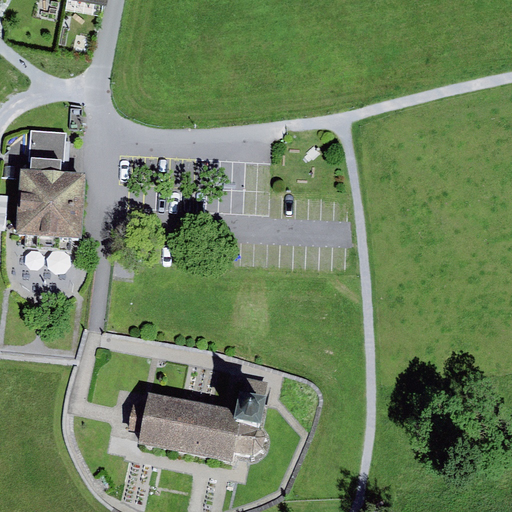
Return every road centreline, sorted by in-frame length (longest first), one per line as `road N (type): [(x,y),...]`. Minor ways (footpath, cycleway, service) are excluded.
road 1 (track): [(511,80),(334,122)]
road 2 (tertiary): [(114,0),(92,101),(106,115),(106,138)]
